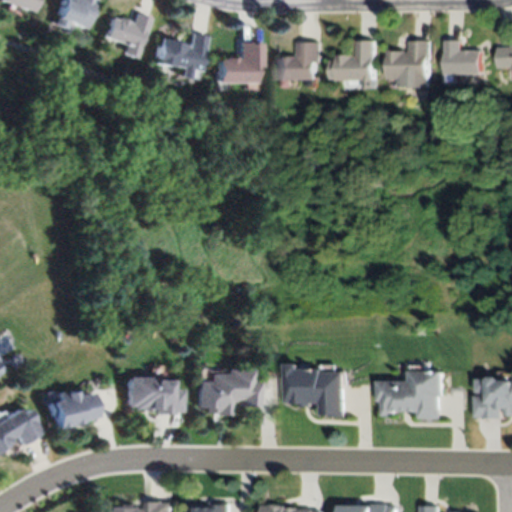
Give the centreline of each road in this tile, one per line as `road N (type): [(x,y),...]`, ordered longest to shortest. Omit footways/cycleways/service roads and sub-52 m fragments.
road 1 (residential): [(0,511),(61,478),(125,461),(511,468)]
road 2 (residential): [(463,0),(248,0)]
